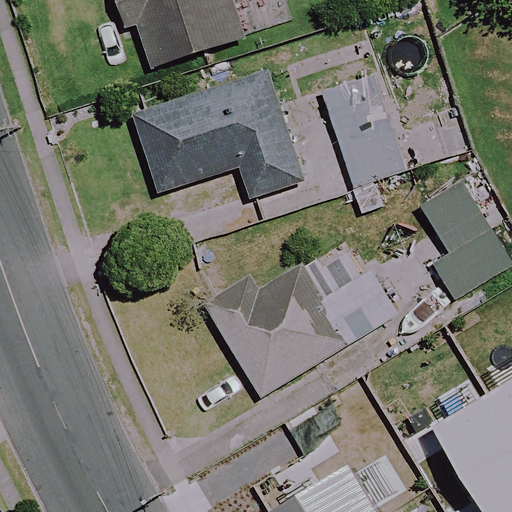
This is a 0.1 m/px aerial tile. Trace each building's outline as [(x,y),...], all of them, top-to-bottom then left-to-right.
[(130,0),(154,71),(290,26),(281,0),(130,0)] [(308,184),(275,75),(141,116),(165,192),(247,168),(256,199),(308,184)] [(410,173),(380,78),(329,94),(358,189),(410,173)] [(454,254),(500,228),(473,181),(427,208),(454,254)] [(369,220),(361,196),(316,211),(324,235),(369,220)] [(511,249),(500,228),(454,254),(438,263),(460,301),(511,270),(511,249)] [(332,301),(311,267),(264,295),(256,282),(213,308),(266,397),(402,317),(376,274),(332,301)] [(460,467),(401,368),(288,435),(331,507),(396,469),(412,496),(460,467)]
